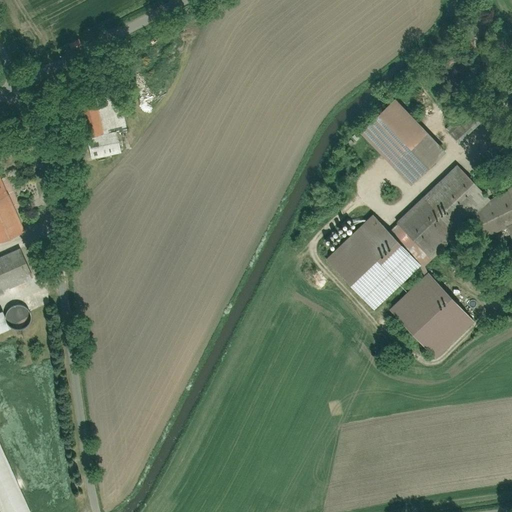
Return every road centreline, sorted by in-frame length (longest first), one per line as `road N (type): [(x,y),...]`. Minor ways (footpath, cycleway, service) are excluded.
road 1 (unclassified): [(98,511),(35,129),(18,86)]
road 2 (unclassified): [(190,0),(18,86)]
road 3 (track): [(391,217),(511,99)]
